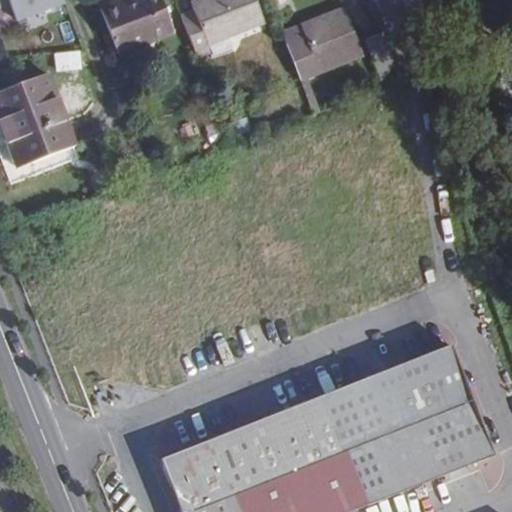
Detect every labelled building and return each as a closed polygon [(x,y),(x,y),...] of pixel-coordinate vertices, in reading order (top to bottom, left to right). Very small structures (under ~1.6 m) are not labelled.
[(0,0),(10,26),(59,9),(55,0),(0,0)] [(119,63),(175,41),(159,0),(142,0),(143,0),(101,15),(119,63)] [(230,0),(194,14),(197,20),(186,24),(202,66),(214,61),(210,52),(267,31),(255,0),(230,0)] [(289,48),(299,75),(359,52),(345,14),(306,29),(310,40),(289,48)] [(289,48),(310,40),(306,29),(285,37),(289,48)] [(359,52),(376,95),(390,77),(379,46),(359,52)] [(81,51),(55,54),(57,72),(83,69),(81,51)] [(74,161),(45,85),(0,103),(0,141),(9,163),(21,158),(29,178),(74,161)] [(252,131),(248,120),(228,127),(233,139),(252,131)] [(253,133),(252,131),(233,139),(234,141),(253,133)] [(21,158),(9,163),(17,183),(29,178),(21,158)] [(380,511),(487,469),(443,359),(156,474),(170,511),(380,511)]
